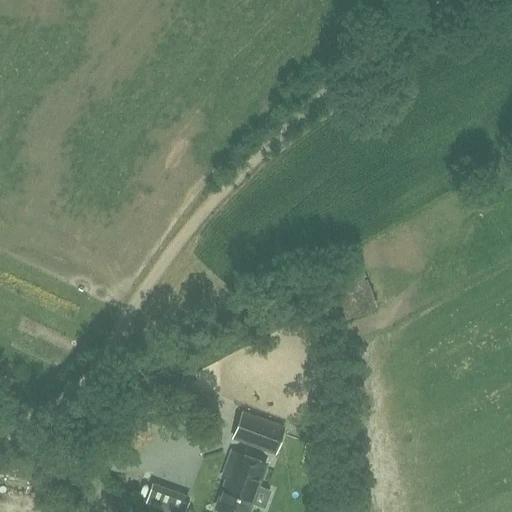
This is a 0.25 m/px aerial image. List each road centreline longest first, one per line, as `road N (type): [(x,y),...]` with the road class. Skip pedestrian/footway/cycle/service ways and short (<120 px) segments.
road 1 (track): [(0,424),(53,402),(89,368),(217,193),(330,87),(455,0)]
road 2 (track): [(129,511),(58,471),(0,424)]
